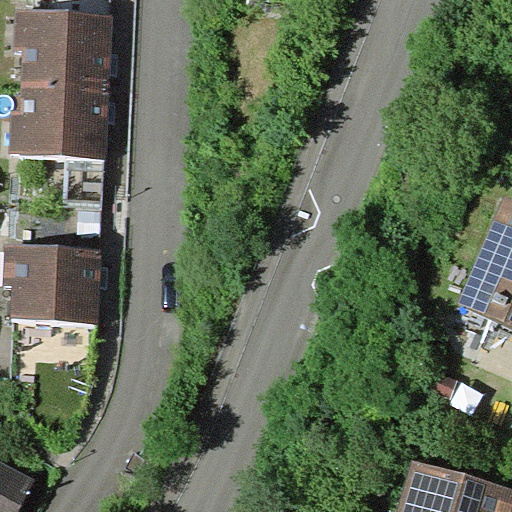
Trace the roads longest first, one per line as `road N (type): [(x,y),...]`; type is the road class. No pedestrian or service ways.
road 1 (residential): [(204,511),(409,0)]
road 2 (residential): [(67,511),(127,422),(146,330),(161,0)]
